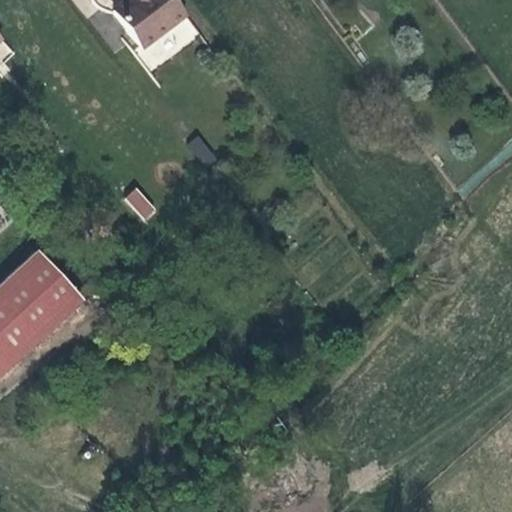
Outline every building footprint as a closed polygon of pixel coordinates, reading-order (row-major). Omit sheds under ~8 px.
[(137,39),(180,6),(175,0),(109,0),(107,1),(137,39)] [(0,68),(17,54),(0,35),(0,68)] [(197,134),(186,144),(205,167),(216,157),(197,134)] [(136,186),(123,197),(144,221),(157,210),(136,186)] [(0,236),(15,224),(0,207),(0,236)] [(0,371),(76,306),(32,256),(0,283),(0,371)]
